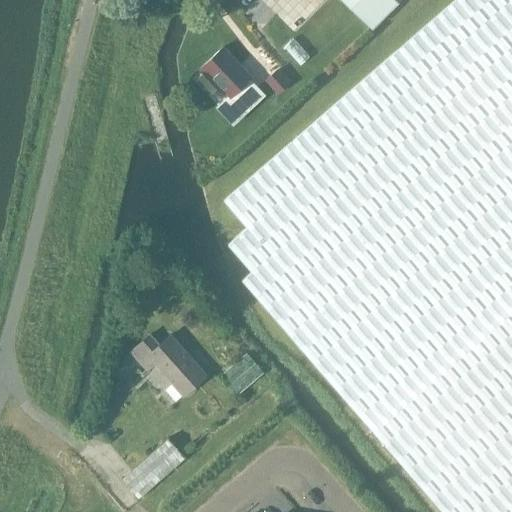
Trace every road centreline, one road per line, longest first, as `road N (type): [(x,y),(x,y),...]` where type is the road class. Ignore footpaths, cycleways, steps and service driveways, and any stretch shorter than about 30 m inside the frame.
road 1 (unclassified): [(93,0),(0,360)]
road 2 (residential): [(216,511),(285,460),(305,465),(346,511)]
